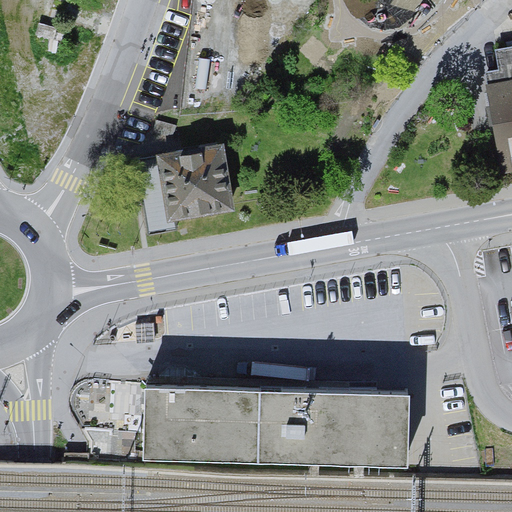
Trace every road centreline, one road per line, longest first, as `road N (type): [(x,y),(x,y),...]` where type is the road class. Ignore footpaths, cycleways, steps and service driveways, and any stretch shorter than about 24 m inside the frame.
road 1 (residential): [(50,293),(511,212)]
road 2 (residential): [(32,231),(68,182),(143,0)]
road 3 (tertiary): [(3,348),(29,408),(35,511)]
